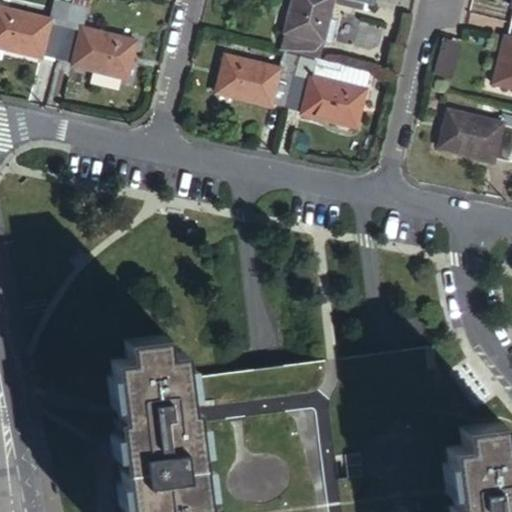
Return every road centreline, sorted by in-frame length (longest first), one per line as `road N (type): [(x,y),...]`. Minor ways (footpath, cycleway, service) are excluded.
road 1 (residential): [(156,148),(382,195)]
road 2 (residential): [(382,195),(430,9)]
road 3 (residential): [(467,214),(472,314),(511,378)]
road 4 (residential): [(0,126),(156,148)]
road 5 (residential): [(156,148),(192,0)]
road 6 (tertiary): [(0,381),(17,500)]
